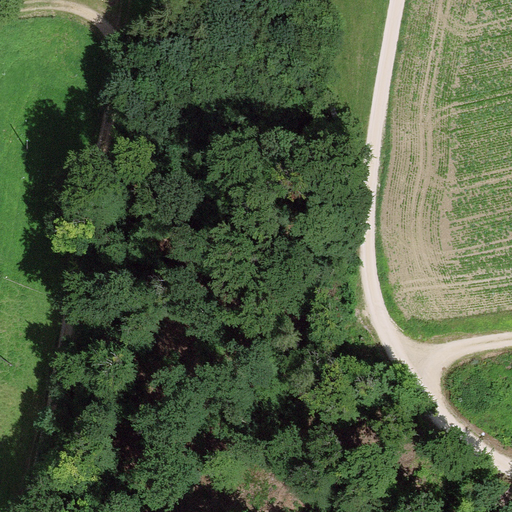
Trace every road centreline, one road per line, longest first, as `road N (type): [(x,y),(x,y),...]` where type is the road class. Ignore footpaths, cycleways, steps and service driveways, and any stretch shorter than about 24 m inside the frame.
road 1 (track): [(24,511),(116,54),(111,34),(70,3),(41,1),(0,14)]
road 2 (track): [(394,0),(373,117),(364,280),(378,330),(423,407),(511,469)]
